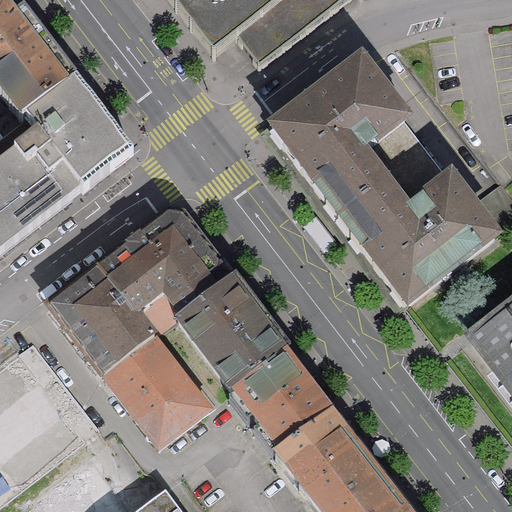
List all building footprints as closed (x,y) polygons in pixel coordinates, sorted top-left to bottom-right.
[(175,0),(224,62),(244,47),(267,76),(364,0),(175,0)] [(47,144),(101,103),(29,9),(0,13),(0,86),(2,86),(47,144)] [(349,226),(446,150),(379,65),(283,140),(349,226)] [(0,267),(143,157),(135,147),(107,111),(101,103),(47,144),(0,180),(0,267)] [(401,293),(424,322),(511,253),(511,235),(446,150),(349,226),(401,293)] [(246,285),(192,214),(114,274),(167,344),(193,325),(246,285)] [(338,250),(315,221),(303,230),(326,260),(338,250)] [(167,344),(114,274),(57,317),(114,392),(171,349),(167,344)] [(250,401),(303,360),(246,285),(193,325),(250,401)] [(511,318),(470,352),(511,406),(511,318)] [(0,511),(109,511),(117,507),(117,508),(144,490),(42,344),(0,373),(0,511)] [(225,420),(171,349),(114,392),(168,463),(225,420)] [(299,465),(352,424),(303,360),(250,401),(299,465)] [(335,511),(418,511),(352,424),(299,465),(335,511)]
